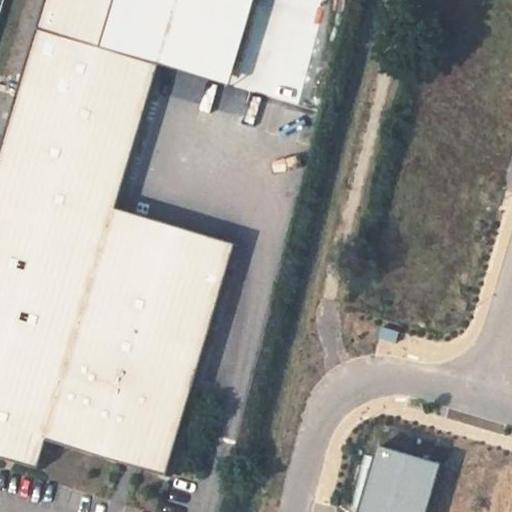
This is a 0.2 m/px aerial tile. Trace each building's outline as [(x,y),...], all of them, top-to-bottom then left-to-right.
[(48,0),(40,26),(106,46),(119,0),(48,0)] [(253,0),(119,0),(106,46),(228,84),(253,0)] [(0,444),(15,449),(12,460),(39,468),(48,439),(119,461),(122,451),(159,462),(156,472),(167,475),(229,271),(125,239),(133,212),(119,207),(163,63),(106,46),(40,26),(0,156),(0,444)] [(238,243),(133,212),(125,239),(229,271),(238,243)] [(380,327),(378,338),(396,343),(399,331),(380,327)] [(378,447),(356,511),(426,511),(440,465),(378,447)] [(159,462),(122,451),(119,461),(156,472),(159,462)]
